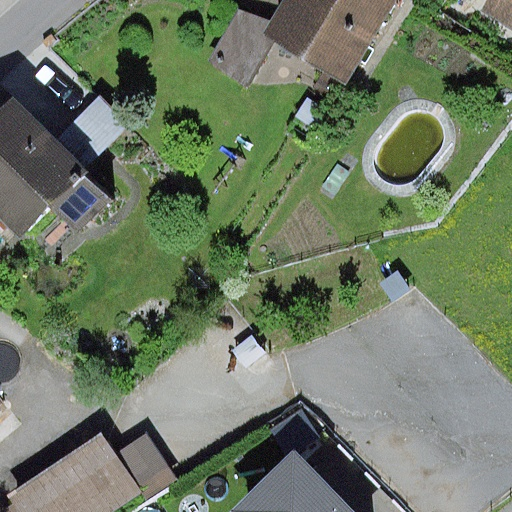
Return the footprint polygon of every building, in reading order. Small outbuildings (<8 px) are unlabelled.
[(397,0),(284,0),(271,22),(262,35),(273,42),(344,86),(397,0)] [(511,0),(489,0),(482,12),(511,30),(511,0)] [(247,91),(273,42),(262,35),(271,22),(238,10),(208,65),(247,91)] [(13,98),(0,111),(0,221),(8,230),(19,241),(53,207),(78,232),(109,202),(84,177),(88,173),(85,171),(57,142),(13,98)] [(100,100),(82,117),(110,146),(129,129),(100,100)] [(110,146),(82,117),(57,142),(85,171),(110,146)] [(302,411),(269,431),(285,456),(318,435),(302,411)] [(121,447),(28,500),(34,511),(111,511),(146,493),(121,447)] [(351,511),(293,453),(233,511),(351,511)]
